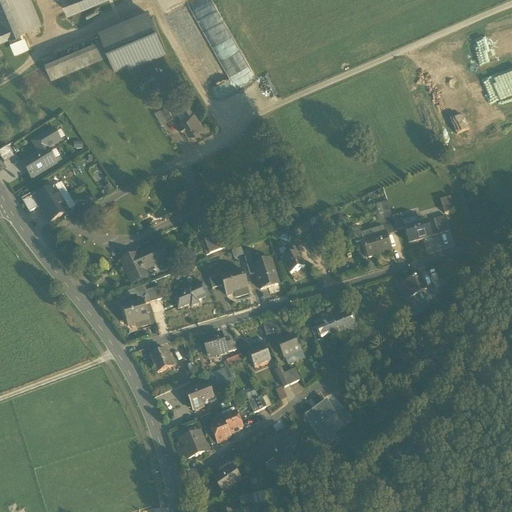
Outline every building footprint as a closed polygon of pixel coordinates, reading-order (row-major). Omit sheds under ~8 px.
[(12,0),(0,0),(0,20),(1,24),(0,24),(0,40),(25,30),(12,0)] [(30,0),(12,0),(25,30),(40,24),(30,0)] [(63,0),(68,12),(96,0),(63,0)] [(184,2),(172,7),(176,16),(170,18),(175,30),(193,21),(184,2)] [(98,28),(102,37),(151,16),(148,7),(98,28)] [(108,54),(114,67),(126,61),(128,65),(165,49),(151,16),(102,37),(108,54)] [(44,61),(51,78),(108,54),(102,37),(44,61)] [(466,146),(479,140),(449,69),(435,74),(466,146)] [(182,106),(187,115),(193,111),(186,100),(180,104),(182,106)] [(187,115),(182,106),(176,110),(181,119),(187,115)] [(167,108),(162,111),(167,120),(173,116),(167,108)] [(161,123),(167,120),(162,111),(160,109),(154,112),(161,123)] [(184,128),(189,134),(202,126),(193,111),(187,115),(181,119),(180,120),(181,123),(179,124),(182,129),(184,128)] [(39,154),(22,165),(31,181),(56,165),(54,161),(50,154),(47,150),(61,142),(60,141),(56,134),(53,130),(32,143),(39,154)] [(61,131),(56,134),(60,141),(65,137),(61,131)] [(7,147),(0,152),(0,157),(4,164),(14,157),(7,147)] [(56,150),(50,154),(54,161),(60,157),(56,150)] [(92,156),(88,155),(85,158),(86,163),(90,164),(93,160),(92,156)] [(62,185),(54,189),(68,213),(76,209),(62,185)] [(110,186),(103,191),(107,196),(114,192),(110,186)] [(49,224),(68,213),(54,189),(51,191),(50,189),(48,188),(44,191),(43,192),(45,195),(39,198),(35,200),(39,208),(49,224)] [(29,214),(39,208),(35,200),(39,198),(36,192),(22,201),(29,214)] [(90,197),(86,199),(90,206),(94,203),(90,197)] [(451,197),(441,199),(444,213),(454,211),(451,197)] [(380,204),(383,214),(390,211),(387,202),(380,204)] [(383,228),(384,227),(385,228),(387,227),(383,214),(380,204),(376,205),(383,228)] [(387,227),(394,225),(392,219),(390,211),(383,214),(387,227)] [(396,233),(404,230),(405,230),(402,222),(403,222),(401,216),(392,219),(394,225),(396,233)] [(434,221),(438,236),(450,232),(446,217),(434,221)] [(318,218),(309,222),(311,228),(321,224),(318,218)] [(404,230),(409,245),(431,238),(427,223),(426,223),(417,226),(416,222),(415,219),(403,222),(402,222),(405,230),(404,230)] [(298,227),(301,234),(310,230),(307,223),(298,227)] [(386,234),(388,238),(397,235),(396,233),(394,225),(387,227),(385,228),(386,234)] [(296,236),(301,234),(298,227),(293,230),(296,236)] [(363,241),(386,234),(385,228),(384,227),(383,228),(361,234),(363,241)] [(362,241),(363,241),(361,234),(360,232),(351,235),(356,245),(362,243),(362,241)] [(362,243),(367,259),(377,256),(376,253),(391,249),(388,238),(386,234),(363,241),(362,241),(362,243)] [(204,242),(210,255),(225,249),(220,236),(204,242)] [(322,239),(316,241),(318,246),(320,250),(326,247),(322,239)] [(310,243),(313,249),(318,246),(316,241),(315,240),(310,243)] [(160,247),(138,258),(144,272),(145,272),(143,267),(151,263),(153,268),(167,262),(160,247)] [(326,247),(320,250),(321,251),(325,260),(331,257),(326,247)] [(232,253),(234,260),(244,257),(241,249),(232,253)] [(304,269),(297,255),(297,254),(291,257),(283,261),(291,276),(304,269)] [(147,279),(144,272),(138,258),(137,257),(123,264),(132,285),(147,279)] [(245,259),(250,277),(256,275),(250,258),(245,259)] [(143,267),(145,272),(153,268),(151,263),(143,267)] [(256,277),(261,291),(278,286),(271,263),(256,267),(259,276),(256,277)] [(437,274),(441,282),(442,281),(449,277),(446,270),(437,274)] [(227,298),(236,295),(248,291),(242,272),(221,279),(224,288),(227,298)] [(220,276),(214,277),(218,289),(224,288),(221,279),(220,276)] [(212,291),(218,289),(214,277),(209,279),(212,291)] [(400,288),(406,302),(419,296),(425,293),(427,293),(420,278),(400,288)] [(436,291),(445,286),(442,281),(441,282),(433,286),(436,291)] [(203,286),(192,290),(197,303),(208,298),(203,286)] [(137,298),(139,304),(143,302),(145,306),(150,305),(146,292),(145,287),(135,291),(137,298)] [(146,292),(150,305),(163,300),(159,288),(146,292)] [(199,306),(197,303),(192,290),(191,288),(181,293),(183,296),(173,300),(178,311),(190,306),(191,309),(199,306)] [(433,297),(436,302),(446,294),(443,289),(438,293),(433,297)] [(127,301),(137,298),(135,291),(125,295),(127,301)] [(422,303),(423,307),(430,304),(425,293),(419,296),(422,303)] [(120,303),(127,301),(125,295),(118,298),(120,303)] [(406,302),(409,308),(422,303),(419,296),(406,302)] [(125,318),(128,328),(135,326),(137,325),(137,323),(149,319),(145,306),(143,302),(139,304),(122,308),(125,318)] [(423,307),(422,303),(409,308),(414,319),(418,317),(425,311),(423,307)] [(348,314),(333,320),(339,334),(354,328),(348,314)] [(137,325),(135,326),(136,330),(151,326),(149,319),(137,323),(137,325)] [(323,340),(339,334),(333,320),(317,326),(318,328),(322,338),(323,340)] [(270,324),(273,331),(282,328),(280,323),(280,321),(270,324)] [(264,326),(267,336),(273,334),(273,331),(270,324),(264,326)] [(313,329),(318,340),(322,338),(318,328),(313,329)] [(203,341),(208,359),(220,355),(220,356),(227,354),(224,344),(221,335),(203,341)] [(357,344),(365,354),(375,347),(370,335),(357,344)] [(279,343),(285,357),(300,350),(293,336),(279,343)] [(224,344),(227,354),(237,351),(234,341),(224,344)] [(249,355),(255,368),(271,362),(265,348),(262,342),(251,347),(254,353),(249,355)] [(304,360),(300,350),(285,357),(289,366),(304,360)] [(150,357),(158,375),(173,369),(166,351),(150,357)] [(226,361),(228,368),(244,361),(241,355),(226,361)] [(207,384),(210,390),(231,381),(226,369),(205,378),(207,384)] [(276,371),(279,378),(285,375),(281,369),(276,371)] [(294,371),(285,375),(290,386),(299,381),(294,371)] [(284,388),(290,386),(285,375),(279,378),(284,388)] [(185,394),(194,414),(205,409),(204,405),(214,401),(210,390),(207,384),(185,394)] [(275,391),(281,401),(287,398),(282,388),(275,391)] [(245,395),(248,403),(259,398),(255,391),(245,395)] [(262,398),(267,408),(271,405),(267,396),(262,398)] [(262,397),(259,398),(248,403),(254,414),(259,412),(267,408),(262,398),(262,397)] [(306,416),(327,446),(337,439),(329,428),(330,427),(328,425),(326,423),(333,418),(336,416),(326,401),(319,406),(318,405),(312,410),(313,410),(306,416)] [(220,414),(223,420),(233,416),(230,410),(220,414)] [(339,414),(346,424),(351,420),(344,410),(339,414)] [(223,420),(224,423),(230,436),(235,434),(235,433),(242,429),(236,414),(233,416),(223,420)] [(336,416),(333,418),(334,420),(337,423),(332,427),(336,432),(336,431),(342,427),(346,424),(339,414),(336,416)] [(342,427),(345,431),(356,423),(353,419),(351,420),(346,424),(342,427)] [(230,438),(230,436),(224,423),(221,424),(216,422),(213,424),(211,429),(212,433),(217,444),(218,445),(224,443),(223,441),(230,438)] [(247,455),(258,469),(276,456),(281,464),(301,450),(286,428),(285,428),(287,432),(275,441),(272,438),(247,455)] [(287,432),(285,428),(272,438),(275,441),(287,432)] [(207,435),(211,446),(217,444),(212,433),(207,435)] [(184,450),(188,460),(195,458),(195,459),(201,456),(200,455),(207,452),(199,434),(193,437),(192,435),(186,437),(187,439),(180,442),(184,450)] [(188,461),(188,460),(184,450),(175,453),(180,465),(188,461)] [(215,468),(221,476),(231,469),(225,461),(215,468)] [(214,481),(223,494),(240,482),(231,469),(221,476),(214,481)] [(246,482),(241,486),(245,492),(250,488),(246,482)] [(240,499),(241,507),(256,504),(273,500),(271,492),(255,496),(240,499)]
